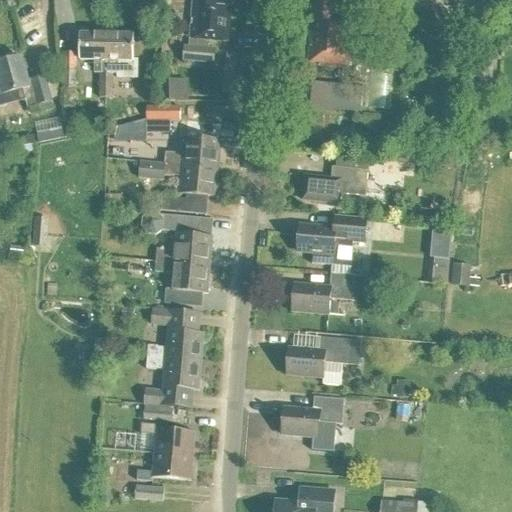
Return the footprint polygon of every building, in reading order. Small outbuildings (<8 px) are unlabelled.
[(228,44),(231,9),(216,8),(216,0),(193,0),(190,41),(189,49),(185,49),(184,63),(214,65),(215,51),(209,51),(209,42),(228,44)] [(331,21),(332,1),(318,0),(317,7),(312,6),(311,21),(312,21),(308,64),(322,66),(322,68),(348,70),(351,23),(331,21)] [(395,0),(400,14),(415,10),(411,0),(395,0)] [(107,75),(107,36),(80,36),(80,62),(95,62),(95,75),(101,75),(100,99),(113,99),(113,76),(113,75),(107,75)] [(134,62),(134,37),(107,36),(107,75),(113,75),(113,76),(117,76),(117,81),(138,81),(138,62),(134,62)] [(76,91),(77,55),(62,55),(61,90),(76,91)] [(245,56),(226,55),(222,96),(234,97),(236,67),(244,68),(245,56)] [(41,114),(54,111),(52,103),(51,100),(46,81),(45,78),(32,82),(29,83),(22,60),(0,65),(0,85),(3,97),(23,91),(28,109),(39,107),(41,114)] [(492,86),(493,61),(471,61),(470,85),(492,86)] [(46,81),(51,100),(62,97),(57,78),(46,81)] [(178,103),(177,82),(161,82),(161,103),(178,103)] [(310,110),(361,115),(363,90),(312,85),(310,110)] [(303,136),(307,100),(294,99),(291,135),(303,136)] [(402,102),(400,123),(410,124),(412,103),(402,102)] [(146,109),(147,124),(180,124),(180,109),(146,109)] [(145,143),(145,125),(145,122),(115,131),(115,143),(145,143)] [(66,129),(67,140),(79,138),(77,127),(66,129)] [(151,141),(183,140),(183,129),(151,130),(151,141)] [(39,146),(64,140),(63,132),(37,137),(39,146)] [(33,138),(21,140),(23,156),(35,154),(33,138)] [(166,154),(165,166),(219,171),(222,142),(186,139),(185,157),(176,156),(176,155),(166,154)] [(338,157),(336,169),(333,169),(332,181),(305,178),(303,202),(340,206),(341,195),(366,198),(369,172),(358,171),(359,160),(338,157)] [(140,164),(138,180),(163,183),(164,166),(140,164)] [(388,164),(387,175),(405,177),(406,166),(388,164)] [(181,196),(188,197),(187,202),(163,200),(161,214),(207,218),(209,199),(216,199),(219,171),(165,166),(164,178),(174,179),(174,178),(183,178),(181,196)] [(213,239),(211,239),(213,222),(161,217),(159,216),(151,215),(144,220),(143,229),(149,235),(157,236),(162,232),(178,234),(176,253),(167,253),(167,252),(158,251),(157,262),(210,267),(213,239)] [(351,270),(353,244),(365,245),(367,221),(337,218),(336,230),(300,227),(298,254),(313,255),(312,267),(351,270)] [(47,250),(49,220),(35,219),(33,249),(47,250)] [(11,247),(10,256),(24,258),(25,249),(11,247)] [(208,296),(210,267),(157,262),(156,274),(165,275),(165,274),(174,275),(173,292),(166,291),(165,306),(202,309),(203,295),(208,296)] [(470,288),(471,266),(453,265),(451,286),(470,288)] [(448,287),(449,271),(429,269),(428,285),(448,287)] [(330,301),(353,303),(355,278),(331,276),(330,290),(295,287),(293,313),(329,316),(330,301)] [(149,347),(148,359),(202,364),(204,336),(201,335),(203,316),(154,312),(153,327),(169,328),(167,350),(159,349),(159,348),(149,347)] [(95,340),(93,354),(114,356),(115,342),(95,340)] [(360,367),(362,343),(320,340),(319,353),(290,351),(287,377),(324,380),(323,388),(342,389),(343,366),(360,367)] [(93,354),(92,368),(112,370),(114,356),(93,354)] [(199,392),(202,364),(148,359),(147,371),(157,372),(157,371),(165,372),(164,389),(164,394),(147,392),(145,407),(192,411),(194,392),(199,392)] [(409,400),(411,383),(397,382),(396,399),(409,400)] [(320,424),(342,426),(344,402),(315,399),(314,413),(285,411),(282,437),(318,440),(320,424)] [(145,423),(171,425),(172,412),(146,411),(145,423)] [(155,455),(194,459),(196,434),(158,431),(158,427),(143,426),(142,435),(157,436),(155,455)] [(378,461),(379,448),(363,447),(362,460),(378,461)] [(194,459),(155,455),(154,474),(138,472),(137,482),(153,483),(154,479),(192,483),(194,459)] [(135,502),(163,505),(165,491),(136,489),(135,502)] [(277,503),(276,511),(333,511),(335,493),(302,491),(301,505),(277,503)] [(431,511),(431,507),(418,506),(419,503),(403,502),(403,505),(381,504),(380,511),(431,511)]
